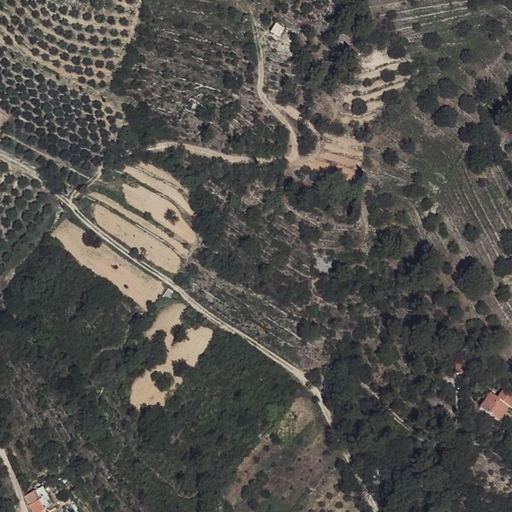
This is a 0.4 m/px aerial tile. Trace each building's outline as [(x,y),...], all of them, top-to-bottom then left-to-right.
[(284,29),(275,24),(270,33),(280,38),(284,29)] [(176,291),(169,285),(164,293),(171,298),(176,291)] [(506,408),(487,395),(476,410),(495,423),(506,408)] [(455,435),(447,434),(441,439),(440,442),(454,444),(455,435)] [(42,495),(27,500),(31,510),(41,507),(46,505),(42,495)]
